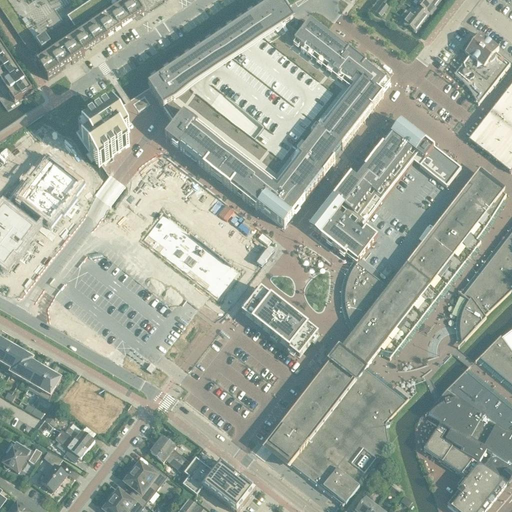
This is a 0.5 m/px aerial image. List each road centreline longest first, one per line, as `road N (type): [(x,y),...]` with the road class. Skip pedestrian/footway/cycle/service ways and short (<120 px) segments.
road 1 (tertiary): [(160,396),(0,303)]
road 2 (tertiary): [(299,502),(160,396)]
road 3 (residential): [(208,0),(76,88)]
road 4 (residential): [(72,511),(160,396)]
road 5 (residential): [(327,0),(320,9),(413,77)]
